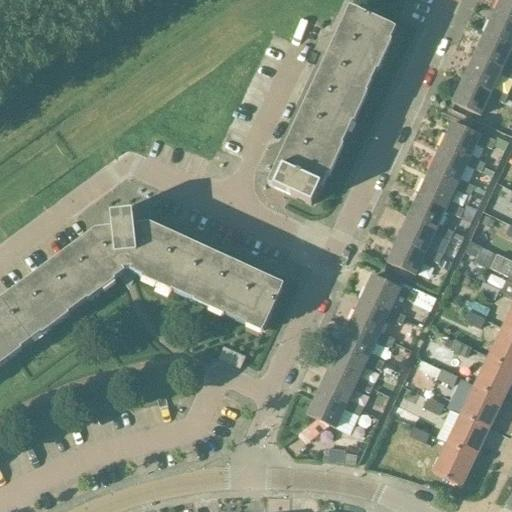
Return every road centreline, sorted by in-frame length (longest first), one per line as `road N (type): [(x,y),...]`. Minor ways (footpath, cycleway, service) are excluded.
road 1 (residential): [(332,250),(450,0)]
road 2 (residential): [(0,263),(130,167),(232,203)]
road 3 (residential): [(248,477),(269,393),(332,250)]
road 4 (residential): [(232,203),(308,40)]
road 5 (residential): [(248,477),(351,488),(416,511)]
road 6 (residential): [(94,511),(150,491),(248,477)]
